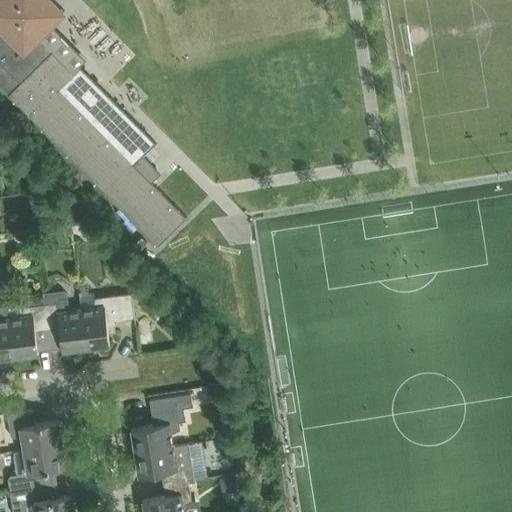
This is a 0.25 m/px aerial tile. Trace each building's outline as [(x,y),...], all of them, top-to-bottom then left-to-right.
[(0,0),(0,87),(8,95),(104,192),(105,193),(158,246),(187,216),(158,187),(152,181),(162,172),(144,154),(155,143),(155,144),(156,143),(155,142),(80,66),(79,67),(80,67),(74,72),(40,38),(52,26),(64,14),(49,0),(0,0)] [(34,230),(22,231),(24,243),(35,241),(34,230)] [(52,295),(44,296),(44,298),(45,303),(48,329),(60,327),(62,347),(62,349),(64,349),(64,350),(74,349),(74,348),(86,346),(81,308),(69,310),(67,293),(62,289),(59,290),(56,290),(52,295)] [(94,307),(82,308),(86,346),(99,344),(99,346),(108,345),(108,343),(110,343),(109,333),(115,332),(114,320),(123,319),(134,318),(131,293),(120,294),(108,295),(104,296),(95,297),(94,307)] [(22,316),(10,317),(15,355),(27,353),(27,354),(27,355),(37,354),(37,352),(39,352),(38,350),(36,330),(48,329),(45,303),(44,303),(24,306),(22,316)] [(0,358),(3,358),(2,356),(15,355),(10,317),(9,317),(8,304),(0,305),(0,358)] [(133,430),(131,430),(133,439),(134,439),(136,452),(173,446),(171,433),(181,429),(179,421),(186,420),(184,407),(194,406),(192,392),(182,394),(150,399),(152,412),(154,424),(132,428),(133,430)] [(35,423),(33,409),(8,413),(11,436),(23,437),(25,450),(61,444),(59,435),(60,434),(58,419),(35,423)] [(173,446),(136,452),(138,464),(137,464),(138,474),(140,474),(140,475),(162,471),(164,484),(189,479),(194,479),(189,443),(173,446)] [(11,474),(8,478),(10,490),(10,491),(57,483),(55,468),(66,467),(63,451),(62,452),(61,444),(25,450),(14,451),(16,466),(17,473),(11,474)] [(144,501),(143,501),(144,510),(146,510),(145,511),(184,511),(183,504),(192,500),(189,479),(164,484),(165,495),(144,499),(144,501)] [(57,483),(10,491),(13,511),(72,511),(72,510),(73,509),(70,494),(59,496),(57,483)]
